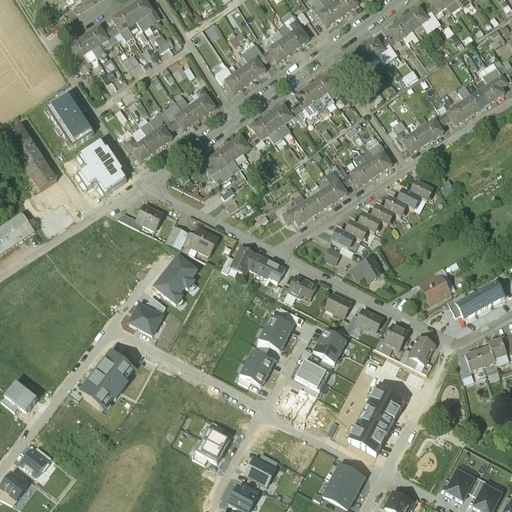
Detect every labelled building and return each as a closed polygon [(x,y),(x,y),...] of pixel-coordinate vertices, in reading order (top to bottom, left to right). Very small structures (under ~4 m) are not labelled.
[(96,0),(82,0),(80,2),(82,5),(75,10),(79,15),(94,6),(93,5),(98,2),(96,0)] [(331,4),(328,0),(323,0),(319,3),(325,12),(334,24),(342,19),(331,4)] [(340,0),(334,5),(333,2),(331,4),(342,19),(349,13),(340,0)] [(340,0),(349,13),(358,7),(354,2),(356,0),(340,0)] [(441,0),(432,0),(430,2),(434,7),(428,11),(433,18),(439,14),(446,10),(447,9),(441,0)] [(455,3),(452,0),(441,0),(447,9),(446,10),(450,16),(459,10),(455,3)] [(147,6),(144,1),(136,7),(144,20),(147,18),(152,24),(158,20),(148,6),(147,6)] [(144,20),(136,7),(128,12),(136,25),(141,33),(149,28),(144,20)] [(322,14),(317,7),(312,12),(322,26),(322,25),(326,30),(334,24),(325,12),(322,14)] [(428,11),(422,16),(418,10),(410,16),(420,29),(421,28),(428,23),(433,18),(428,11)] [(136,25),(128,12),(120,17),(128,30),(136,25)] [(309,24),(302,15),(297,18),(304,28),(309,24)] [(420,29),(410,16),(405,20),(405,19),(402,21),(412,34),(415,39),(424,33),(421,28),(420,29)] [(128,30),(120,17),(111,22),(115,28),(109,32),(114,39),(117,44),(123,41),(125,44),(133,39),(127,30),(128,30)] [(305,38),(292,19),(284,25),(291,36),(300,49),(308,43),(305,38)] [(412,34),(402,21),(400,23),(395,27),(404,40),(412,34)] [(404,40),(395,27),(387,33),(391,38),(385,43),(390,50),(396,45),(396,46),(401,42),(403,46),(406,44),(403,41),(404,40)] [(291,36),(285,28),(277,34),(279,37),(292,55),(300,49),(291,36)] [(103,35),(99,30),(91,35),(99,48),(108,43),(114,39),(109,32),(103,35)] [(275,39),(271,34),(268,37),(269,39),(273,45),(277,42),(275,39)] [(91,53),(99,48),(91,35),(83,40),(91,54),(91,53)] [(147,42),(142,35),(138,38),(143,45),(147,42)] [(241,35),(235,39),(239,45),(245,41),(241,35)] [(292,55),(279,37),(275,39),(277,42),(273,45),(275,48),(275,47),(285,60),(292,55)] [(169,51),(162,39),(155,44),(160,52),(155,55),(157,59),(169,51)] [(269,39),(264,43),(268,48),(273,45),(269,39)] [(91,54),(83,40),(75,46),(88,65),(96,60),(91,53),(91,54)] [(385,43),(379,47),(375,41),(367,47),(377,60),(384,54),(387,57),(389,56),(392,61),(396,58),(390,50),(385,43)] [(88,65),(75,46),(66,51),(70,56),(66,58),(68,62),(71,60),(78,71),(84,68),(87,72),(89,71),(90,70),(88,65)] [(285,60),(275,47),(275,48),(267,53),(267,54),(262,58),(267,65),(273,61),(277,66),(285,60)] [(377,60),(367,47),(362,51),(362,50),(357,54),(357,55),(344,64),(347,69),(347,70),(352,77),(358,73),(377,60)] [(256,50),(242,60),(243,61),(257,80),(265,74),(261,69),(267,65),(262,58),(256,50)] [(152,62),(147,53),(142,56),(147,65),(152,62)] [(133,59),(128,62),(134,70),(139,67),(133,59)] [(133,70),(127,61),(123,65),(128,74),(133,70)] [(257,80),(243,61),(236,66),(240,73),(249,86),(257,80)] [(84,68),(78,71),(81,76),(87,72),(84,68)] [(511,83),(502,68),(496,72),(506,87),(511,83)] [(188,70),(184,73),(190,83),(195,80),(188,70)] [(242,91),(232,79),(229,81),(222,71),(216,75),(226,89),(224,91),(226,95),(230,92),(233,97),(242,91)] [(496,72),(481,81),(487,89),(495,103),(504,97),(500,92),(506,88),(506,87),(496,72)] [(183,81),(177,73),(172,76),(178,84),(183,81)] [(240,73),(232,79),(242,91),(249,86),(240,73)] [(358,73),(352,77),(357,84),(363,80),(358,73)] [(111,86),(105,75),(100,79),(106,89),(111,86)] [(330,82),(326,77),(318,83),(327,96),(330,93),(336,89),(330,82)] [(327,96),(318,83),(312,86),(311,84),(308,86),(310,88),(319,101),(325,110),(333,104),(327,96)] [(319,101),(310,88),(307,90),(308,90),(302,94),(312,107),(319,101)] [(341,96),(336,89),(330,93),(335,100),(341,96)] [(495,103),(487,89),(479,95),(487,108),(490,106),(495,103)] [(202,91),(196,95),(196,96),(193,98),(196,102),(197,104),(206,117),(214,111),(211,106),(212,105),(204,94),(202,91)] [(312,107),(302,94),(294,100),(298,105),(292,109),(298,117),(303,112),(303,113),(312,107)] [(479,95),(471,100),(479,113),(484,109),(485,110),(487,108),(479,95)] [(77,111),(67,97),(45,112),(71,151),(93,136),(81,118),(80,119),(76,112),(77,111)] [(479,113),(471,100),(463,104),(463,105),(471,118),(474,117),(474,116),(479,113)] [(197,104),(196,102),(187,108),(189,110),(199,122),(206,117),(197,104)] [(471,118),(463,105),(457,108),(455,110),(463,123),(468,120),(469,120),(471,118)] [(182,115),(176,107),(162,117),(163,119),(168,125),(173,132),(179,128),(183,134),(191,128),(182,115)] [(292,109),(287,114),(283,108),(275,114),(284,127),(292,121),(298,117),(292,109)] [(199,122),(189,110),(182,115),(191,128),(199,122)] [(455,110),(446,115),(440,119),(445,127),(451,123),(455,128),(463,123),(455,110)] [(127,123),(120,113),(115,117),(122,126),(127,123)] [(284,127),(275,114),(270,118),(269,117),(267,119),(276,132),(282,140),(290,135),(284,127)] [(163,119),(150,128),(155,135),(162,129),(162,130),(168,125),(163,119)] [(276,132),(267,119),(264,121),(264,122),(259,125),(269,138),(276,132)] [(434,123),(426,128),(434,141),(443,136),(439,130),(445,127),(440,119),(435,123),(434,123)] [(418,152),(410,138),(406,131),(401,124),(391,130),(396,138),(406,152),(410,157),(418,152)] [(168,125),(162,130),(162,129),(155,135),(154,135),(163,148),(171,142),(168,137),(173,132),(168,125)] [(259,125),(251,131),(255,136),(249,141),(255,148),(260,144),(269,138),(259,125)] [(150,128),(149,126),(141,132),(147,140),(147,141),(156,153),(163,148),(154,135),(155,135),(150,128)] [(434,141),(426,128),(418,133),(426,147),(429,145),(434,141)] [(56,183),(20,129),(5,139),(40,194),(56,183)] [(410,138),(418,152),(424,148),(424,149),(426,147),(418,133),(410,138)] [(146,141),(145,139),(143,140),(140,141),(136,136),(132,139),(134,140),(138,147),(139,146),(148,159),(156,153),(147,141),(146,141)] [(244,145),(240,139),(232,145),(241,158),(243,157),(249,152),(255,148),(249,141),(244,145)] [(138,147),(134,140),(131,142),(125,146),(133,157),(130,159),(133,163),(136,160),(140,165),(148,159),(139,146),(138,147)] [(104,197),(126,183),(120,176),(122,175),(107,152),(105,153),(100,145),(79,159),(87,172),(77,178),(86,192),(96,185),(104,197)] [(232,145),(227,149),(226,149),(224,150),(233,164),(235,162),(238,167),(239,166),(246,161),(243,157),(241,158),(232,145)] [(233,164),(224,150),(221,152),(222,153),(216,156),(226,169),(233,164)] [(383,174),(374,161),(370,154),(362,160),(366,166),(375,180),(378,178),(377,178),(383,174)] [(216,156),(208,162),(212,168),(206,172),(217,188),(231,177),(226,169),(216,156)] [(383,156),(374,161),(383,174),(391,169),(383,156)] [(239,166),(238,167),(235,162),(233,164),(239,173),(242,171),(239,166)] [(366,166),(358,171),(367,184),(372,181),(372,182),(375,180),(366,166)] [(367,184),(358,171),(350,177),(355,184),(358,190),(367,184)] [(338,184),(332,176),(325,180),(331,189),(329,190),(338,203),(346,197),(343,192),(349,188),(344,181),(338,184)] [(347,179),(344,181),(349,188),(355,184),(350,177),(347,179)] [(439,189),(426,183),(423,189),(432,193),(432,194),(435,195),(439,189)] [(423,189),(416,185),(410,197),(419,202),(426,205),(432,194),(432,193),(423,189)] [(197,190),(193,197),(207,204),(211,197),(197,190)] [(329,190),(321,195),(330,208),(333,207),(332,206),(338,203),(329,190)] [(222,196),(225,201),(236,195),(233,191),(222,196)] [(321,195),(319,192),(318,193),(320,195),(313,200),(322,213),(327,210),(330,208),(321,195)] [(403,194),(397,205),(406,210),(413,213),(419,202),(410,197),(403,194)] [(304,202),(301,198),(293,203),(297,210),(306,223),(311,220),(314,218),(305,205),(304,202)] [(307,204),(305,205),(314,218),(317,217),(316,216),(322,213),(313,200),(307,204)] [(397,205),(390,202),(384,213),(393,218),(400,221),(406,210),(397,205)] [(234,204),(225,210),(228,215),(237,208),(234,204)] [(163,218),(144,209),(137,224),(136,225),(141,227),(152,233),(155,226),(158,227),(163,218)] [(384,213),(377,209),(371,221),(380,226),(387,229),(393,218),(384,213)] [(306,223),(297,210),(289,215),(287,213),(282,216),(283,219),(282,219),(288,227),(294,223),(297,229),(306,223)] [(371,221),(364,217),(358,229),(367,234),(374,237),(380,226),(371,221)] [(23,218),(0,232),(0,244),(7,254),(34,236),(23,218)] [(264,219),(255,225),(258,230),(267,223),(264,219)] [(137,224),(130,221),(127,227),(138,233),(141,227),(136,225),(137,224)] [(358,229),(351,225),(345,237),(360,245),(361,245),(367,234),(358,229)] [(187,238),(173,230),(165,246),(179,254),(183,246),(187,238)] [(217,242),(198,233),(194,242),(187,238),(183,246),(190,249),(189,250),(208,260),(213,250),(210,249),(214,242),(217,243),(217,242)] [(345,237),(338,233),(332,245),(342,250),(348,253),(349,251),(355,254),(360,245),(345,237)] [(263,261),(240,250),(234,262),(230,270),(231,270),(245,277),(247,272),(255,276),(263,261)] [(339,255),(329,250),(323,262),(334,267),(340,256),(339,255)] [(348,253),(342,250),(339,255),(340,256),(351,261),(353,256),(348,253)] [(165,275),(184,290),(188,293),(194,285),(190,282),(197,274),(178,259),(165,275)] [(234,262),(228,259),(221,274),(227,277),(231,270),(230,270),(234,262)] [(284,272),(263,261),(255,276),(277,287),(284,272)] [(372,261),(351,274),(355,280),(355,281),(357,282),(358,282),(360,282),(363,280),(368,287),(376,282),(372,275),(378,271),(372,261)] [(184,290),(165,275),(153,291),(175,308),(181,300),(178,298),(184,290)] [(433,277),(418,286),(421,291),(436,282),(433,277)] [(307,286),(295,280),(289,292),(288,295),(300,302),(302,298),(310,302),(316,289),(308,285),(307,286)] [(436,282),(421,291),(430,308),(449,297),(445,291),(443,292),(437,282),(436,282)] [(475,296),(484,311),(504,300),(496,285),(475,296)] [(320,290),(318,294),(324,296),(327,290),(323,288),(322,290),(320,290)] [(281,291),(276,289),(270,298),(276,301),(277,300),(281,291)] [(277,300),(284,303),(288,295),(289,292),(283,289),(281,291),(277,300)] [(484,311),(475,296),(455,307),(461,318),(463,323),(484,311)] [(351,307),(332,297),(325,312),(344,321),(351,307)] [(144,311),(154,316),(157,311),(163,315),(165,310),(152,300),(148,306),(147,305),(144,311)] [(455,321),(461,318),(455,307),(452,302),(447,305),(455,321)] [(129,327),(152,339),(162,321),(154,316),(144,311),(139,308),(129,327)] [(382,322),(362,312),(358,321),(355,327),(367,333),(369,330),(376,334),(382,322)] [(292,331),(271,319),(264,332),(286,343),(292,331)] [(349,326),(348,329),(353,332),(355,327),(358,321),(353,319),(349,326)] [(349,326),(343,323),(338,333),(344,336),(348,329),(349,326)] [(407,335),(393,327),(385,343),(383,347),(397,354),(407,335)] [(286,343),(264,332),(258,344),(279,355),(286,343)] [(346,345),(325,333),(318,345),(340,356),(346,345)] [(385,343),(380,340),(374,352),(380,354),(383,347),(385,343)] [(434,349),(418,341),(411,355),(408,361),(409,361),(424,369),(434,349)] [(510,352),(506,341),(501,342),(507,359),(511,357),(510,352)] [(501,342),(488,347),(489,350),(494,364),(507,359),(501,342)] [(340,356),(318,345),(312,356),(322,361),(333,367),(334,367),(340,356)] [(489,350),(477,355),(482,371),(485,378),(497,373),(494,364),(489,350)] [(405,353),(399,364),(406,367),(409,361),(408,361),(411,355),(405,353)] [(274,366),(252,354),(246,367),(267,378),(274,366)] [(477,355),(464,359),(465,361),(468,370),(460,372),(462,381),(471,378),(470,375),(482,371),(477,355)] [(131,371),(113,357),(107,365),(105,364),(86,387),(88,389),(81,397),(99,411),(110,397),(115,401),(125,389),(120,385),(131,371)] [(333,367),(322,361),(319,367),(330,372),(333,367)] [(465,361),(459,363),(460,372),(468,370),(465,361)] [(303,365),(299,374),(324,387),(328,378),(315,371),(303,365)] [(318,366),(315,371),(328,378),(331,373),(330,372),(319,367),(318,366)] [(267,378),(246,367),(239,379),(260,390),(267,378)] [(324,387),(299,374),(294,382),(305,389),(319,396),(324,387)] [(36,403),(15,386),(4,400),(25,417),(36,403)] [(319,396),(305,389),(303,394),(316,401),(319,396)] [(404,406),(376,391),(365,410),(368,411),(361,426),(358,424),(347,444),(375,459),(380,450),(380,451),(386,440),(385,440),(394,424),(400,414),(399,414),(404,406)] [(208,431),(221,437),(224,431),(211,424),(208,431)] [(202,443),(224,455),(228,448),(227,447),(229,442),(221,437),(208,431),(202,443)] [(503,433),(493,437),(494,442),(505,438),(503,433)] [(224,455),(202,443),(195,455),(207,462),(216,467),(219,461),(220,462),(224,455)] [(37,450),(33,454),(47,466),(51,461),(37,450)] [(33,454),(30,453),(26,459),(24,462),(24,461),(19,467),(36,481),(42,473),(43,474),(49,467),(47,466),(33,454)] [(207,462),(195,455),(192,461),(204,468),(207,462)] [(261,457),(258,464),(273,472),(277,465),(261,457)] [(258,464),(253,461),(244,478),(266,490),(275,473),(273,472),(258,464)] [(364,481),(339,468),(330,484),(355,497),(364,481)] [(466,495),(473,483),(456,474),(445,495),(452,499),(452,498),(456,499),(455,500),(462,504),(466,495)] [(27,490),(11,477),(0,490),(0,493),(2,495),(15,505),(27,490)] [(466,495),(472,498),(480,482),(475,479),(473,483),(466,495)] [(484,489),(486,485),(480,482),(472,498),(477,501),(484,489)] [(347,511),(355,497),(330,484),(322,500),(344,511),(347,511)] [(240,491),(256,499),(259,494),(243,485),(240,491)] [(240,491),(237,489),(228,507),(233,509),(237,511),(249,511),(256,499),(240,491)] [(492,511),(500,497),(484,489),(477,501),(473,510),(476,511),(492,511)] [(401,494),(399,499),(414,508),(417,502),(401,494)] [(15,505),(2,495),(0,497),(0,502),(12,509),(15,505)] [(399,499),(392,496),(385,511),(386,511),(408,511),(412,506),(399,499)] [(506,499),(499,511),(506,511),(511,502),(506,499)]
